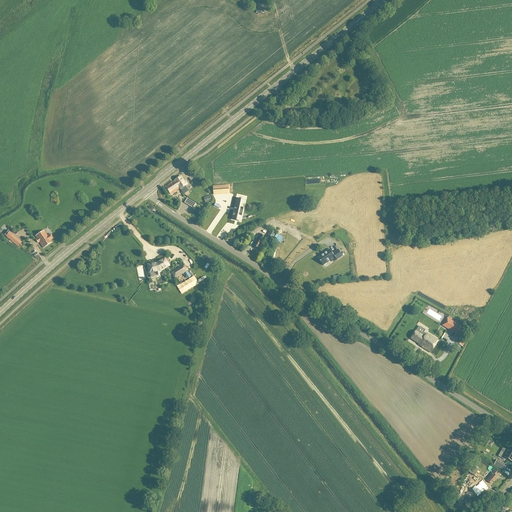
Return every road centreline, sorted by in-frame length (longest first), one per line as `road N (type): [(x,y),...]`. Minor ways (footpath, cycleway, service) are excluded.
road 1 (unclassified): [(511,430),(145,190)]
road 2 (secondary): [(145,190),(382,0)]
road 3 (secondary): [(0,313),(145,190)]
